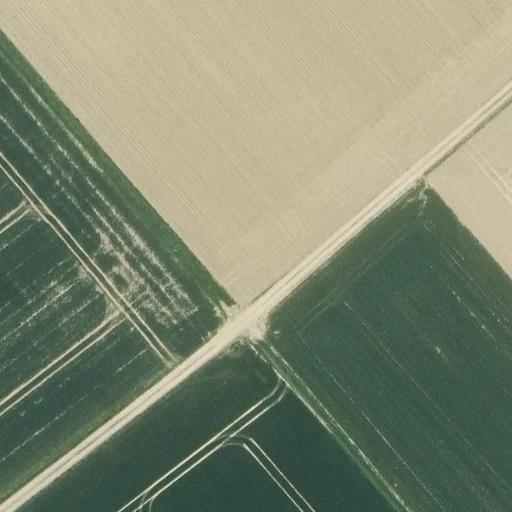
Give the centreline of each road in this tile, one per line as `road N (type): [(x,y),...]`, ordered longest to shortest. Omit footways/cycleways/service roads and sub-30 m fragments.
road 1 (track): [(13,511),(511,117)]
road 2 (track): [(0,33),(407,511)]
